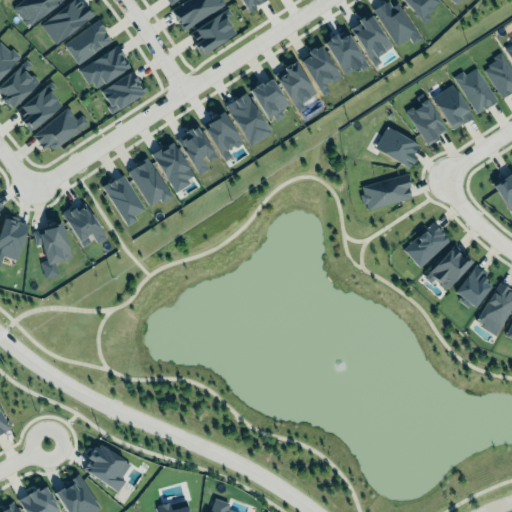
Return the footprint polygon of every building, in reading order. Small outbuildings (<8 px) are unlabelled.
[(13,0),(9,3),(26,25),(58,0),(13,0)] [(65,0),(36,22),(53,43),(93,13),(83,0),(65,0)] [(182,0),(169,7),(180,29),(225,6),(222,0),(182,0)] [(239,0),(246,11),(263,0),(239,0)] [(410,43),(416,39),(393,0),(386,0),(374,7),(395,45),(407,38),(410,43)] [(402,0),(422,23),(428,17),(424,13),(434,3),(435,0),(402,0)] [(201,51),(232,32),(228,25),(228,22),(225,17),(229,14),(224,6),(186,29),(189,34),(190,41),(194,48),(198,45),(201,51)] [(375,55),(388,48),(369,13),(348,24),(370,66),(378,62),(375,55)] [(59,42),(97,17),(112,40),(75,65),(59,42)] [(321,37),(325,35),(323,32),(333,26),(338,33),(346,28),(368,65),(359,70),(356,66),(342,74),(321,37)] [(511,63),(511,39),(501,46),(511,63)] [(0,73),(17,55),(14,52),(16,51),(10,45),(6,49),(0,43),(0,73)] [(78,69),(92,90),(128,66),(114,45),(78,69)] [(320,96),(328,91),(324,84),(338,77),(321,45),(298,57),(320,96)] [(480,66),(500,98),(511,89),(511,71),(501,54),(480,66)] [(0,82),(0,97),(10,108),(38,81),(27,70),(31,66),(24,59),(0,82)] [(297,112),(304,108),(300,102),(314,93),(294,60),(273,73),(297,112)] [(472,66),(462,73),(459,69),(450,75),(474,112),(494,99),(472,66)] [(129,67),(97,89),(107,103),(104,105),(109,112),(144,89),(129,67)] [(283,115),(279,109),(287,104),(269,76),(248,88),(270,123),(283,115)] [(10,108),(48,79),(54,87),(50,90),(61,105),(28,130),(10,108)] [(471,116),(451,83),(430,96),(450,129),(471,116)] [(221,104),(242,89),(270,131),(248,145),(221,104)] [(421,91),(445,128),(435,134),(437,137),(425,144),(404,111),(405,109),(410,105),(412,106),(413,107),(419,103),(415,95),(421,91)] [(50,149),(84,121),(79,112),(73,117),(65,105),(31,133),(39,147),(45,144),(50,149)] [(230,156),(227,150),(241,142),(222,111),(201,124),(223,160),(230,156)] [(215,156),(195,125),(174,138),(197,174),(208,167),(205,162),(215,156)] [(385,125),(373,146),(407,166),(414,155),(410,153),(417,143),(385,125)] [(192,180),(173,141),(151,151),(170,191),(192,180)] [(171,196),(145,157),(125,170),(148,205),(158,198),(161,202),(171,196)] [(511,170),(491,181),(508,215),(511,213),(511,170)] [(366,208),(410,196),(406,185),(408,184),(406,176),(405,172),(360,185),(362,192),(358,193),(361,203),(364,202),(366,208)] [(142,209),(122,173),(101,184),(123,226),(135,219),(133,214),(142,209)] [(58,210),(77,241),(89,233),(95,242),(103,236),(82,201),(73,206),(71,202),(58,210)] [(0,226),(0,260),(2,256),(15,260),(27,223),(4,215),(0,226)] [(44,278),(57,274),(54,262),(69,258),(60,222),(30,229),(34,244),(40,243),(44,260),(39,262),(44,278)] [(418,267),(447,240),(431,222),(401,249),(418,267)] [(422,276),(450,245),(458,252),(457,253),(462,258),(464,255),(470,260),(445,287),(443,287),(438,283),(438,281),(433,277),(428,282),(422,276)] [(454,292),(460,296),(459,299),(473,308),(489,283),(480,277),(483,271),(471,264),(454,292)] [(511,304),(511,290),(498,281),(473,321),(494,334),(511,304)] [(511,315),(511,338),(503,334),(511,315)] [(0,432),(9,428),(0,411),(0,432)] [(93,437),(77,466),(115,493),(123,480),(121,475),(130,460),(93,437)] [(65,511),(50,486),(76,472),(97,508),(90,511),(65,511)] [(15,497),(20,505),(19,506),(22,511),(58,511),(52,501),(54,500),(43,482),(36,486),(35,484),(24,491),(25,492),(15,497)] [(204,511),(211,495),(226,501),(224,507),(238,511),(204,511)] [(0,511),(18,511),(10,499),(6,502),(6,503),(0,507),(1,509),(0,509),(0,511)] [(155,511),(189,511),(186,500),(170,505),(168,499),(153,504),(155,511)]
